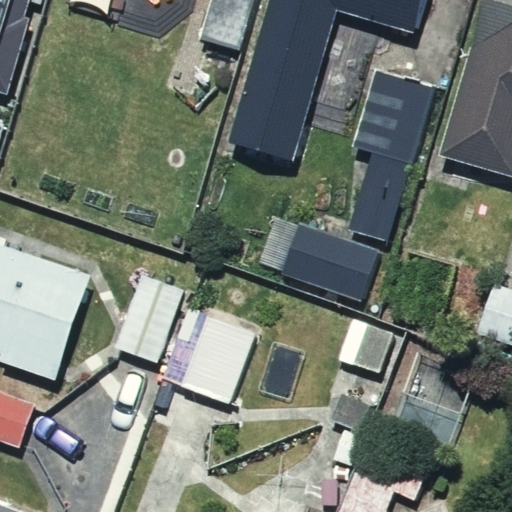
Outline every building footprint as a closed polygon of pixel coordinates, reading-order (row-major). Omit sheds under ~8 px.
[(0,0),(0,91),(2,92),(28,0),(0,0)] [(254,0),(208,0),(198,40),(241,51),(254,0)] [(273,0),(232,139),(292,157),(336,9),(413,32),(422,0),(273,0)] [(511,0),(485,0),(436,166),(511,188),(511,0)] [(373,155),(348,228),(384,239),(434,88),(376,69),(350,147),(373,155)] [(379,251),(300,224),(283,273),(363,299),(379,251)] [(84,284),(0,251),(0,360),(48,379),(84,284)] [(175,291),(124,276),(102,349),(153,364),(175,291)] [(511,289),(491,283),(475,333),(511,344),(511,289)] [(388,330),(341,314),(325,360),(372,376),(388,330)] [(259,333),(207,317),(183,394),(235,410),(259,333)] [(386,511),(401,476),(351,456),(327,511),(386,511)]
